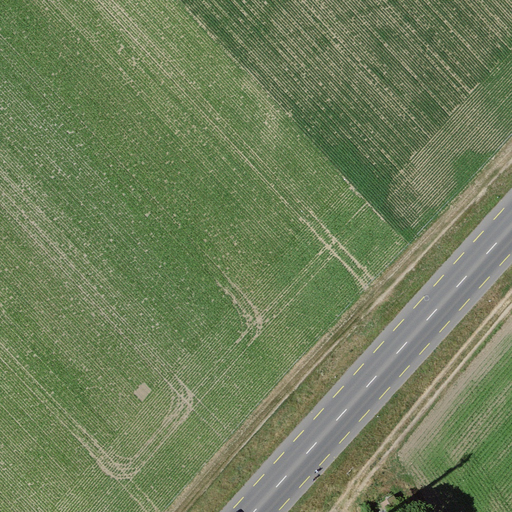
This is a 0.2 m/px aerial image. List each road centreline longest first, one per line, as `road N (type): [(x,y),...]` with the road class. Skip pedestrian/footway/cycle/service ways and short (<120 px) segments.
road 1 (track): [(511,159),(189,511)]
road 2 (primary): [(255,511),(511,229)]
